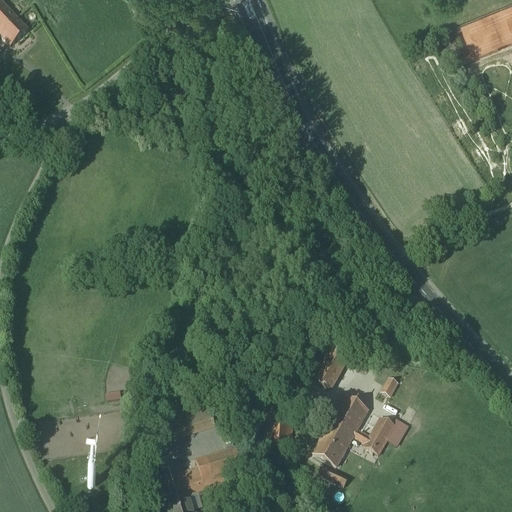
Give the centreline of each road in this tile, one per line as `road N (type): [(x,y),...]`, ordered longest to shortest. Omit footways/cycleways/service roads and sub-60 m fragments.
road 1 (tertiary): [(239,0),(319,154),(387,251),(511,390)]
road 2 (unclassified): [(0,281),(45,162),(98,94)]
road 3 (unclassified): [(52,511),(28,465),(0,372)]
road 4 (unclassified): [(98,94),(211,0)]
